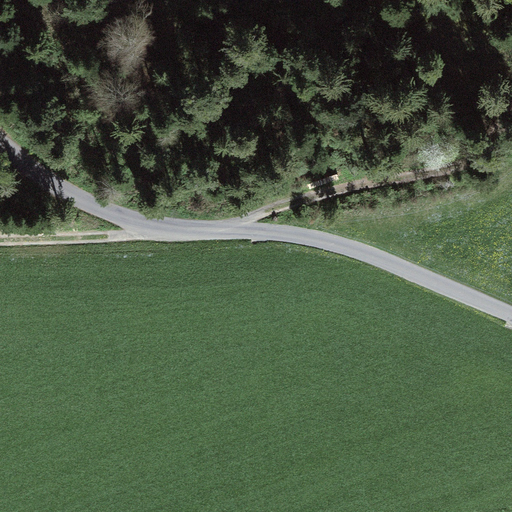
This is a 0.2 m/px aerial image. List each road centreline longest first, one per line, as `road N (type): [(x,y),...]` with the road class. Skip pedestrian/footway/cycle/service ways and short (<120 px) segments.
road 1 (unclassified): [(0,137),(51,183),(108,212),(166,227),(327,241),(511,315)]
road 2 (track): [(511,143),(423,174),(301,196),(214,230)]
road 3 (track): [(159,226),(0,241)]
